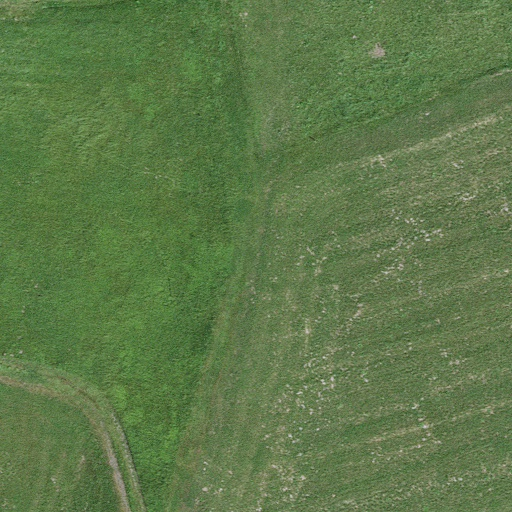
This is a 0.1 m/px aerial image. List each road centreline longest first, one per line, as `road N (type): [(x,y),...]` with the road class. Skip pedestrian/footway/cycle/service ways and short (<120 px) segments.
road 1 (track): [(270,132),(243,308),(185,511)]
road 2 (track): [(0,368),(80,393),(102,414),(134,511)]
